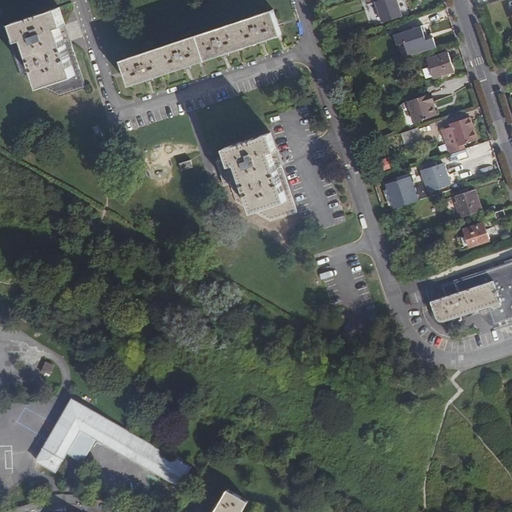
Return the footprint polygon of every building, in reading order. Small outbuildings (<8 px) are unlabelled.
[(369,0),(371,3),(379,1),(380,2),(386,21),(405,15),(399,0),(369,0)] [(54,11),(7,26),(13,44),(19,42),(35,91),(70,80),(53,30),(60,28),(54,11)] [(271,11),(117,63),(125,88),(279,36),(271,11)] [(424,26),(392,37),(396,47),(403,45),(407,59),(437,49),(434,39),(429,40),(424,26)] [(449,53),(428,60),(434,79),(455,72),(449,53)] [(430,94),(407,101),(415,123),(437,116),(430,94)] [(360,120),(367,141),(388,134),(381,113),(360,120)] [(471,117),(451,123),(452,127),(442,130),(450,154),(464,149),(462,145),(478,140),(471,117)] [(419,136),(417,129),(404,134),(407,140),(419,136)] [(362,143),(364,149),(391,140),(388,134),(367,141),(362,143)] [(228,171),(234,169),(251,218),(286,206),(269,157),(275,155),(269,138),(222,153),(228,171)] [(464,149),(450,154),(453,162),(467,157),(464,149)] [(187,160),(176,164),(178,171),(189,168),(187,160)] [(428,169),(424,170),(426,176),(423,177),(428,191),(433,191),(451,186),(443,164),(437,166),(436,163),(427,165),(428,169)] [(418,202),(410,178),(383,186),(391,211),(418,202)] [(476,191),(457,197),(459,203),(456,204),(461,219),(483,212),(476,191)] [(505,212),(495,215),(498,225),(508,221),(505,212)] [(484,226),(465,232),(471,250),(490,244),(484,226)] [(511,258),(488,266),(436,284),(441,297),(429,301),(432,310),(428,311),(430,318),(432,321),(436,324),(439,325),(442,325),(447,323),(472,315),(477,313),(490,328),(497,326),(511,321),(511,258)] [(50,377),(55,364),(47,361),(42,374),(50,377)] [(59,470),(70,451),(84,428),(100,437),(181,485),(193,464),(184,459),(185,457),(180,454),(179,455),(76,395),(39,458),(59,470)] [(70,451),(86,461),(100,437),(84,428),(70,451)] [(231,489),(217,511),(243,511),(250,501),(231,489)]
